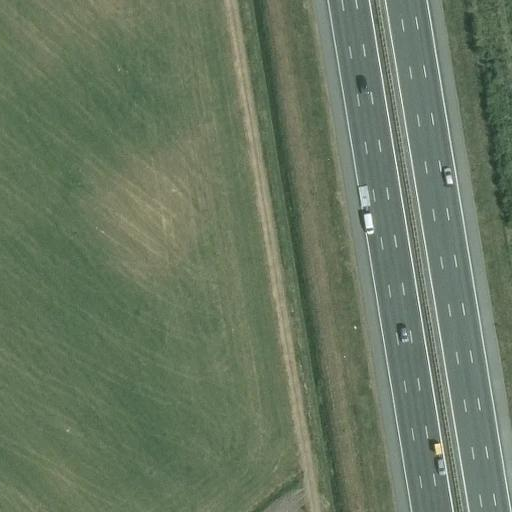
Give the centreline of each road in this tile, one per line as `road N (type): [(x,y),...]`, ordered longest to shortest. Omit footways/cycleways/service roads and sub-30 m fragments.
road 1 (motorway): [(347,0),(431,511)]
road 2 (motorway): [(491,511),(408,0)]
road 3 (track): [(312,511),(230,0)]
